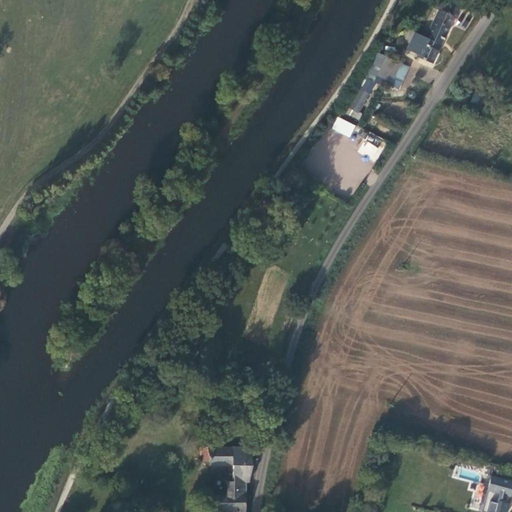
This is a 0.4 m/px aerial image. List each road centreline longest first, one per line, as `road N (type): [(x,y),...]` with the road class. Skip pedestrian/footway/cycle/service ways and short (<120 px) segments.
road 1 (unclassified): [(256,511),(303,308),(354,213),(504,0)]
road 2 (track): [(188,0),(88,150),(26,194),(0,238)]
